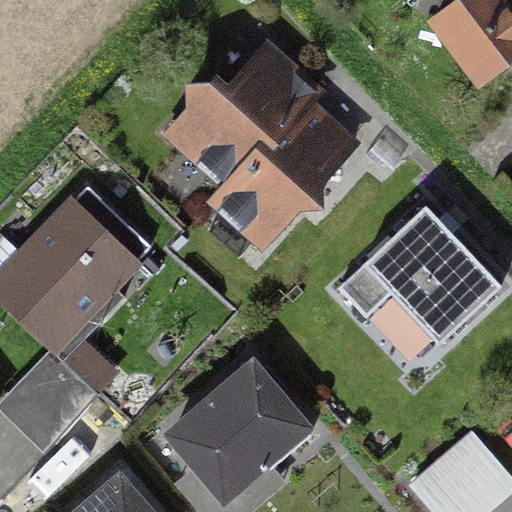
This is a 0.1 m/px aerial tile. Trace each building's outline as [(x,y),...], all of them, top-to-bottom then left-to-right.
[(511,60),(511,29),(491,0),(466,0),(434,23),(477,85),(511,60)] [(227,185),(214,200),(263,244),(294,209),(316,208),(315,186),(346,151),(320,127),(313,121),(301,110),(293,102),(282,93),(292,82),(261,53),(225,94),(213,84),(208,89),(188,90),(189,111),(170,132),(227,185)] [(0,301),(53,351),(149,249),(85,190),(21,258),(0,238),(0,301)] [(335,292),(363,321),(389,297),(436,348),(499,290),(442,230),(423,209),(335,292)] [(61,363),(15,410),(52,446),(96,398),(61,363)] [(253,368),(172,437),(225,498),(306,429),(270,388),(253,368)] [(426,511),(490,511),(511,494),(467,441),(408,490),(426,511)] [(88,511),(147,511),(139,501),(124,483),(88,511)]
